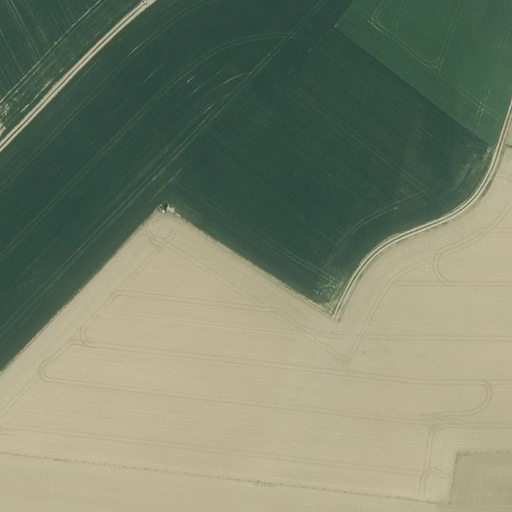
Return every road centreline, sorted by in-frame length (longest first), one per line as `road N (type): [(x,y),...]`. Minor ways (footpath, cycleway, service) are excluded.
road 1 (track): [(511,112),(473,204),(377,256),(349,293),(276,489)]
road 2 (track): [(154,0),(0,149)]
